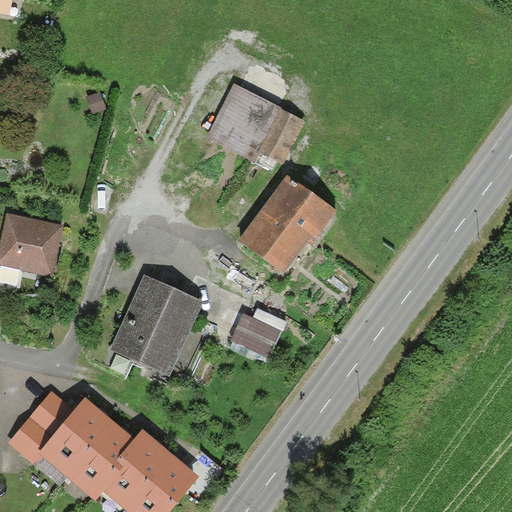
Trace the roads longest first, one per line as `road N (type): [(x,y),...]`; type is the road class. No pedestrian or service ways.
road 1 (primary): [(511,153),(245,511)]
road 2 (residential): [(0,352),(46,364),(61,357),(111,239),(133,217)]
road 3 (unknown): [(133,217),(202,80)]
